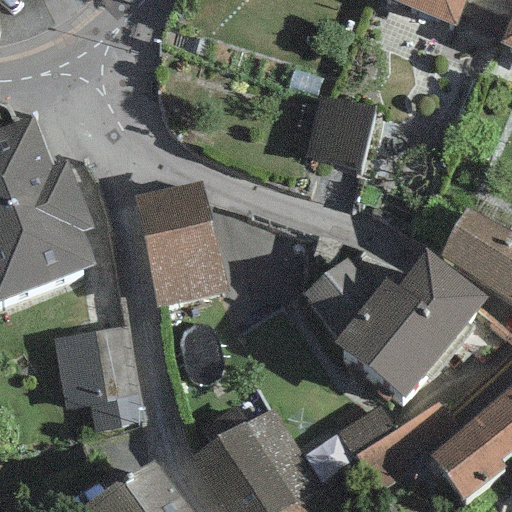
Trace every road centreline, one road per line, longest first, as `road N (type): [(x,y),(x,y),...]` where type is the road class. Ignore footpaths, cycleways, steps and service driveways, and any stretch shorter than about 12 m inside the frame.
road 1 (residential): [(379,243),(211,181),(128,137),(86,57)]
road 2 (residential): [(511,316),(425,246),(379,243)]
